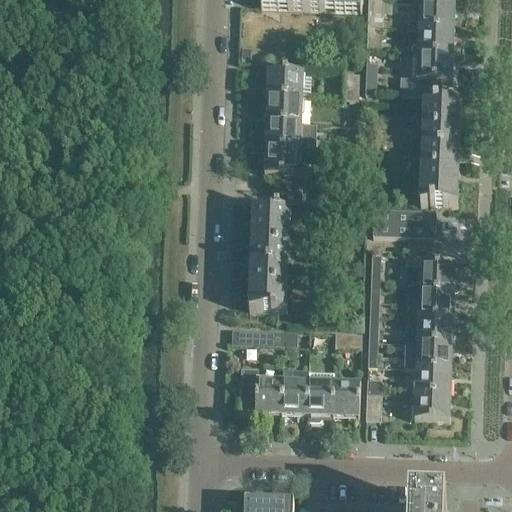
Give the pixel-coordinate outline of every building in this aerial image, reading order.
[(362,1),(362,0),(260,0),(260,3),(261,3),(261,12),(263,12),(360,15),(360,16),(362,16),(362,6),(363,6),(363,1),(362,1)] [(368,0),(368,21),(383,21),(383,0),(368,0)] [(420,0),(420,8),(455,9),(455,8),(454,0),(420,0)] [(454,18),(455,9),(420,8),(419,33),(455,34),(455,33),(454,33),(454,19),(457,19),(457,18),(454,18)] [(368,25),(367,38),(382,39),(383,26),(368,25)] [(455,35),(455,34),(419,33),(418,59),(453,60),(454,60),(454,59),(453,59),(453,44),(456,45),(456,43),(453,43),(454,35),(455,35)] [(367,43),(367,57),(382,57),(382,44),(367,43)] [(241,63),(251,64),(251,53),(241,52),(241,63)] [(452,71),(453,60),(418,59),(417,84),(401,84),(400,101),(440,103),(440,85),(453,85),(453,84),(452,84),(455,84),(458,81),(458,74),(455,71),(452,71)] [(367,67),(366,82),(377,83),(378,68),(367,67)] [(268,101),(303,103),(304,77),(268,75),(268,77),(269,77),(269,91),(266,91),(266,93),(269,93),(268,101)] [(345,78),(345,92),(359,92),(360,79),(345,78)] [(376,100),(377,83),(366,82),(365,100),(376,100)] [(359,92),(345,92),(344,105),(359,105),(359,92)] [(266,127),(302,129),(303,103),(268,101),(267,101),(267,102),(268,102),(268,117),(265,117),(265,118),(268,118),(267,127),(266,127)] [(424,109),(422,154),(420,209),(430,210),(430,211),(436,211),(436,210),(458,211),(458,209),(457,209),(458,183),(461,112),(462,112),(462,110),(440,109),(440,108),(434,108),(434,109),(424,109)] [(265,154),(266,154),(301,155),(302,129),(266,127),(266,128),(267,128),(267,143),(264,142),(264,144),(267,144),(266,152),(265,154)] [(264,179),(277,180),(300,180),(301,155),(266,154),(266,168),(263,168),(263,169),(266,169),(266,178),(265,178),(264,179)] [(342,155),(342,169),(357,170),(357,156),(342,155)] [(357,170),(342,169),(341,182),(356,183),(357,170)] [(277,180),(276,194),(302,195),(303,181),(300,180),(277,180)] [(276,194),(276,207),(302,208),(302,195),(276,194)] [(373,213),(372,227),(435,229),(436,215),(373,213)] [(276,216),(267,216),(253,215),(253,217),(254,217),(250,314),(249,314),(249,316),(271,317),(271,318),(277,318),(277,317),(287,317),(290,217),(281,216),(281,215),(276,215),(276,216)] [(372,227),(372,241),(409,242),(435,243),(435,229),(372,227)] [(435,243),(409,242),(409,256),(434,257),(435,243)] [(419,297),(454,298),(455,298),(455,297),(454,297),(455,282),(457,282),(457,281),(455,281),(455,273),(456,273),(456,272),(434,271),(434,257),(409,256),(408,270),(420,270),(419,297)] [(372,259),(371,268),(381,269),(381,260),(372,259)] [(371,295),(380,295),(381,274),(371,273),(371,295)] [(454,298),(419,297),(418,322),(453,324),(454,324),(454,322),(453,322),(454,308),(456,308),(457,306),(454,306),(454,298)] [(371,300),(370,320),(379,321),(380,300),(371,300)] [(453,324),(418,322),(417,348),(452,349),(453,349),(453,348),(452,348),(453,333),(455,334),(455,332),(453,332),(453,324)] [(369,346),(378,346),(379,325),(370,325),(369,346)] [(256,335),(256,349),(256,350),(284,351),(285,336),(256,335)] [(285,336),(284,351),(297,352),(298,337),(285,336)] [(349,353),(349,338),(336,338),(336,353),(349,353)] [(349,353),(362,354),(362,339),(349,338),(349,353)] [(452,349),(417,348),(416,374),(451,375),(452,375),(452,374),(451,374),(452,359),(454,359),(454,358),(452,358),(452,349)] [(368,372),(377,372),(378,351),(369,351),(368,372)] [(273,419),(282,419),(283,385),(258,384),(259,375),(242,374),(241,405),(256,406),(256,419),(257,419),(257,418),(272,419),(272,422),(273,422),(273,419)] [(451,375),(416,374),(415,399),(450,400),(451,401),(451,399),(450,399),(451,385),(454,385),(454,383),(451,383),(451,375)] [(323,421),(333,421),(334,387),(334,377),(309,376),(308,386),(307,420),(307,421),(309,421),(309,420),(310,420),(310,423),(312,425),(320,425),(323,423),(323,421)] [(299,420),(307,420),(308,386),(283,385),(282,419),(282,420),(283,420),(283,419),(297,420),(297,422),(299,423),(299,420)] [(367,397),(382,398),(382,385),(368,385),(367,397)] [(334,387),(333,421),(333,422),(334,422),(334,421),(349,421),(349,424),(350,424),(350,422),(358,422),(358,423),(360,423),(361,387),(334,387)] [(366,426),(381,426),(382,398),(367,397),(366,426)] [(450,400),(415,399),(415,425),(450,426),(450,425),(449,425),(450,410),(453,410),(453,409),(450,409),(450,400)]
